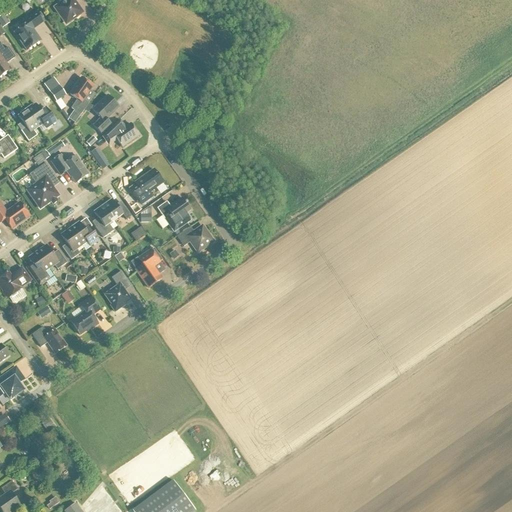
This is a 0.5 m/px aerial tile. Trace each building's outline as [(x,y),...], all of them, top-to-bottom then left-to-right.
[(65,0),(66,1),(54,9),(66,25),(82,14),(74,3),(78,0),(65,0)] [(37,13),(24,22),(26,25),(14,34),(26,52),(40,42),(32,30),(44,22),(37,13)] [(0,44),(0,77),(10,71),(6,65),(15,58),(7,48),(4,51),(0,44)] [(69,95),(76,101),(70,109),(80,116),(88,104),(83,101),(93,87),(81,79),(69,95)] [(65,96),(59,87),(50,93),(56,102),(65,96)] [(111,126),(106,120),(119,108),(107,96),(92,111),(100,119),(93,127),(101,136),(111,126)] [(54,101),(48,105),(53,114),(59,111),(54,101)] [(26,110),(38,128),(43,125),(47,130),(55,123),(48,113),(43,116),(35,105),(32,107),(32,106),(26,110)] [(21,115),(18,117),(25,128),(20,132),(28,143),(37,137),(33,132),(38,128),(26,110),(20,114),(21,115)] [(122,148),(138,137),(130,125),(125,128),(120,121),(112,128),(102,138),(105,143),(109,140),(112,144),(116,141),(122,148)] [(0,154),(3,160),(17,150),(14,146),(8,150),(4,143),(0,146),(0,154)] [(61,150),(58,145),(47,153),(50,158),(61,150)] [(90,153),(97,163),(103,158),(97,149),(90,153)] [(60,156),(51,163),(60,176),(66,172),(67,175),(68,174),(75,184),(88,175),(79,163),(80,163),(76,157),(66,164),(60,156)] [(58,197),(47,181),(54,176),(45,164),(29,175),(36,185),(27,192),(40,209),(58,197)] [(131,192),(141,205),(151,198),(148,194),(162,184),(153,171),(134,184),(137,188),(131,192)] [(131,208),(138,202),(132,195),(125,202),(131,208)] [(185,215),(190,211),(185,203),(185,204),(182,199),(170,207),(166,203),(156,209),(162,217),(168,213),(174,222),(168,226),(173,233),(190,222),(185,215)] [(102,207),(113,222),(122,216),(111,200),(102,207)] [(0,224),(5,221),(11,230),(29,217),(19,204),(6,214),(0,205),(0,224)] [(108,225),(113,222),(102,207),(93,213),(101,224),(95,228),(103,239),(113,232),(108,225)] [(152,216),(141,216),(142,224),(152,224),(152,216)] [(69,230),(81,247),(86,243),(90,247),(99,241),(90,228),(85,232),(79,224),(69,230)] [(190,228),(176,238),(183,248),(190,243),(197,254),(213,243),(202,227),(193,233),(190,228)] [(69,230),(60,236),(66,245),(62,248),(71,261),(79,255),(76,250),(81,247),(69,230)] [(46,247),(37,253),(49,270),(54,266),(57,271),(67,264),(58,251),(52,255),(46,247)] [(150,250),(140,258),(144,265),(135,271),(148,289),(161,280),(153,268),(159,263),(150,250)] [(34,268),(29,271),(39,286),(48,280),(44,273),(49,270),(37,253),(28,259),(34,268)] [(20,289),(30,282),(21,269),(10,277),(8,274),(0,279),(0,289),(2,293),(7,300),(21,290),(20,289)] [(111,306),(110,307),(115,313),(126,305),(125,304),(130,301),(121,288),(128,283),(121,272),(111,279),(117,287),(104,296),(111,306)] [(86,281),(90,287),(97,282),(93,277),(86,281)] [(75,301),(68,292),(62,297),(69,305),(75,301)] [(80,307),(84,313),(70,323),(79,336),(90,328),(91,330),(98,325),(92,316),(100,311),(91,298),(80,307)] [(47,307),(37,313),(41,319),(51,312),(47,307)] [(42,328),(31,336),(40,349),(47,344),(55,355),(66,347),(55,331),(48,336),(42,328)] [(16,381),(21,377),(15,368),(0,378),(0,392),(3,392),(9,401),(23,392),(16,381)] [(5,414),(0,417),(0,428),(10,421),(5,414)] [(12,482),(1,489),(5,495),(0,498),(0,510),(1,511),(13,511),(20,507),(12,494),(17,490),(12,482)] [(175,482),(133,511),(195,511),(196,511),(175,482)] [(66,511),(82,511),(76,503),(66,511)]
